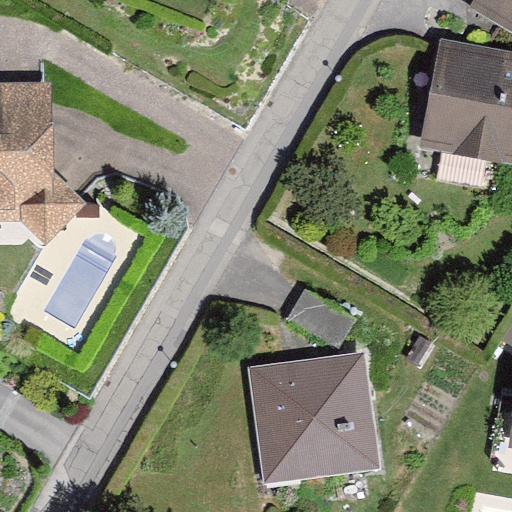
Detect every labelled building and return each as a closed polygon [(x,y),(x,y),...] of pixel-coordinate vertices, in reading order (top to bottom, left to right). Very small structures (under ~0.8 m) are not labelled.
[(511,0),(482,0),(472,14),(511,41),(511,0)] [(511,63),(444,48),(419,155),(511,176),(511,63)] [(55,102),(0,101),(0,232),(17,233),(52,261),(92,221),(55,187),(55,102)] [(358,333),(308,303),(291,331),(341,361),(358,333)] [(370,368),(252,383),(267,501),(385,486),(370,368)]
